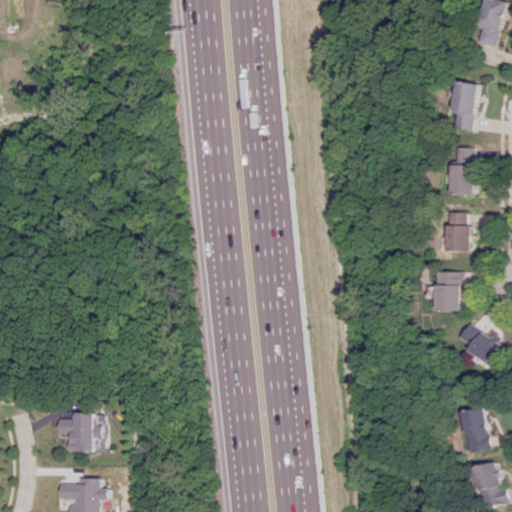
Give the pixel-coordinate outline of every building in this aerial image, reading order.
[(511,20),(511,0),(495,0),(485,41),(506,46),(511,20)] [(488,83),(468,80),(460,125),(480,129),(488,83)] [(484,147),(463,146),(461,193),(483,193),(484,147)] [(479,250),(480,224),(475,224),(475,211),(458,211),(457,249),(479,250)] [(447,310),(471,310),(472,271),(447,271),(447,310)] [(511,344),(478,323),(466,342),(499,363),(511,344)] [(497,448),(489,406),(467,411),(475,452),(497,448)] [(72,450),(99,451),(100,437),(109,437),(109,424),(100,424),(100,412),(79,412),(79,418),(62,418),(61,433),(72,433),(72,450)] [(480,466),(490,507),(511,501),(502,460),(480,466)] [(106,511),(107,499),(116,499),(115,487),(107,487),(107,477),(83,477),(83,483),(63,483),(64,499),(75,499),(74,511),(106,511)]
